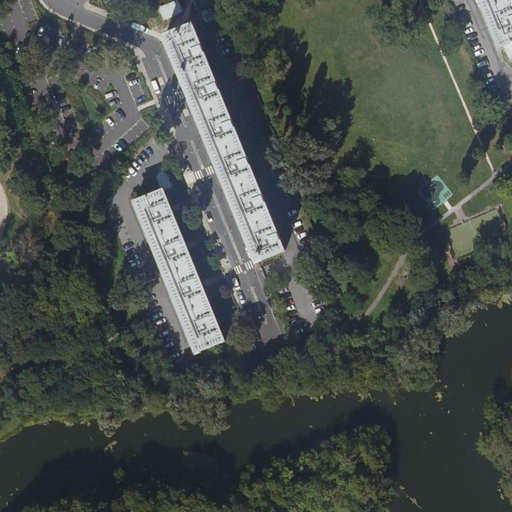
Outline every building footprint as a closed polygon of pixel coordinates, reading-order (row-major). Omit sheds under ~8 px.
[(179,0),(175,0),(160,6),(165,18),(183,11),(179,0)] [(511,45),(511,0),(484,0),(505,49),(511,45)] [(215,18),(211,9),(202,13),(206,21),(215,18)] [(285,250),(195,25),(166,37),(258,261),(285,250)] [(226,341),(160,193),(133,204),(199,353),(226,341)]
